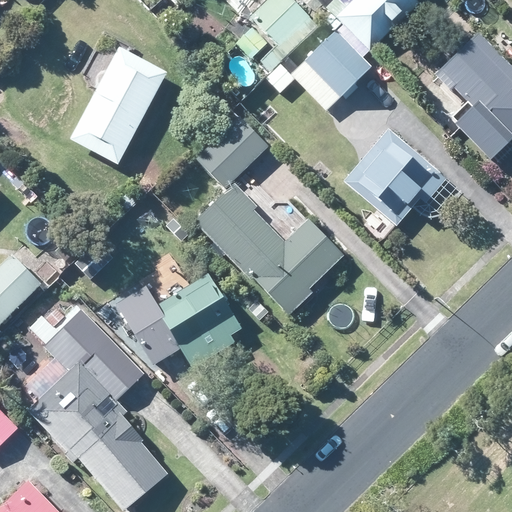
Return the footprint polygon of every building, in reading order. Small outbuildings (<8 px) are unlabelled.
[(307,11),(296,0),(271,0),(254,16),(282,45),(264,62),(275,72),(298,50),(304,43),(321,27),(311,17),(313,16),(307,11)] [(338,0),(322,0),(330,8),(338,0)] [(420,0),(419,0),(359,0),(342,17),(374,50),(423,3),(420,0)] [(264,43),(249,28),(232,45),(247,59),(264,43)] [(330,111),(373,70),(376,67),(340,31),(315,55),(309,61),(295,75),(330,111)] [(511,62),(504,54),(492,41),(483,33),(481,35),(472,44),(443,72),(440,75),(455,91),(458,88),(471,101),(478,108),(462,124),(498,161),(511,148),(511,62)] [(172,73),(130,50),(125,47),(102,90),(75,138),(123,164),(172,73)] [(228,189),(273,146),(244,117),(200,159),(228,189)] [(400,225),(414,209),(424,197),(430,202),(449,180),(443,174),(444,172),(392,129),(361,167),(348,182),(380,208),(398,223),(400,225)] [(314,219),(311,222),(290,243),(259,211),(262,208),(241,185),(201,223),(218,241),(232,255),(256,281),(259,279),(294,315),(297,312),(317,293),(314,289),(347,257),(348,256),(314,219)] [(45,286),(31,271),(15,255),(0,269),(0,328),(1,329),(45,286)] [(186,348),(198,368),(240,342),(236,336),(247,329),(214,275),(193,288),(176,298),(141,319),(166,360),(186,348)] [(120,402),(143,379),(150,373),(121,343),(119,344),(87,310),(62,333),(48,318),(45,315),(33,327),(49,344),(47,346),(73,373),(32,410),(72,453),(69,456),(77,464),(82,459),(131,511),(132,511),(174,473),(145,443),(149,439),(128,417),(131,414),(120,402)] [(0,447),(20,427),(0,407),(0,447)] [(62,511),(33,482),(1,511),(62,511)]
